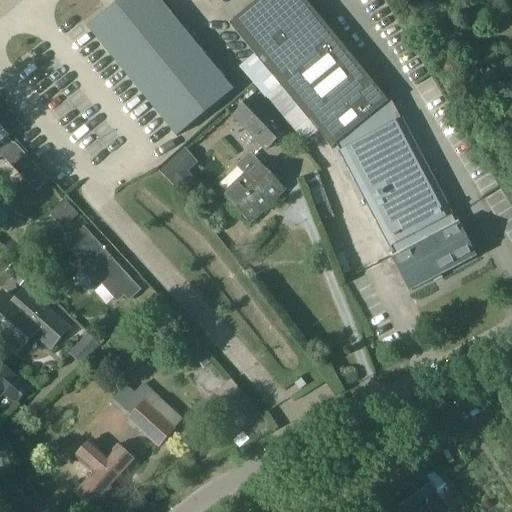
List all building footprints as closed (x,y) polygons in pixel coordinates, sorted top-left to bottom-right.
[(159,0),(122,0),(88,28),(177,138),(234,91),(159,0)] [(259,0),(231,23),(335,151),(396,101),(382,83),(378,87),(353,56),(357,52),(332,21),(328,25),(307,0),(259,0)] [(458,0),(429,0),(438,16),(460,4),(458,0)] [(232,117),(266,153),(290,131),(256,95),(232,117)] [(14,144),(8,138),(10,135),(0,124),(0,159),(2,158),(20,177),(29,186),(43,173),(34,163),(16,144),(15,143),(14,144)] [(252,223),(286,191),(252,154),(239,166),(247,174),(225,194),(252,223)] [(198,164),(196,161),(187,169),(183,164),(168,178),(181,192),(195,179),(189,173),(198,164)] [(429,166),(364,200),(411,290),(475,256),(429,166)] [(326,203),(320,188),(310,192),(316,207),(326,203)] [(76,215),(65,203),(52,214),(63,226),(76,215)] [(0,227),(9,218),(0,208),(0,227)] [(135,297),(132,293),(136,289),(79,228),(65,241),(83,260),(81,265),(82,272),(90,281),(97,283),(99,283),(118,303),(124,297),(126,299),(129,302),(135,297)] [(13,265),(5,274),(20,287),(29,278),(13,265)] [(22,292),(10,306),(0,297),(0,341),(14,353),(32,333),(48,348),(65,329),(22,292)] [(106,340),(114,337),(118,330),(115,322),(107,319),(99,323),(99,336),(106,340)] [(101,346),(88,335),(69,354),(81,366),(101,346)] [(27,391),(0,368),(0,394),(2,392),(15,404),(27,391)] [(306,386),(302,379),(295,384),(300,391),(306,386)] [(248,442),(272,428),(229,381),(210,398),(248,442)] [(157,446),(173,429),(182,419),(144,384),(135,393),(127,386),(111,404),(129,420),(129,421),(157,446)] [(90,470),(94,473),(75,495),(93,511),(135,464),(119,450),(109,461),(89,443),(75,458),(89,471),(90,470)] [(455,511),(466,505),(440,467),(394,501),(401,511),(409,511),(436,493),(450,511),(455,511)]
